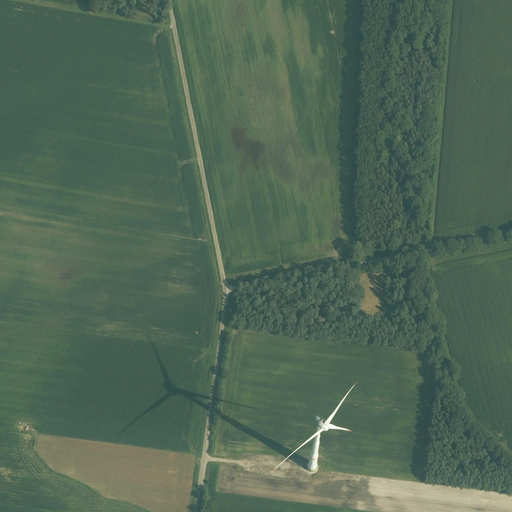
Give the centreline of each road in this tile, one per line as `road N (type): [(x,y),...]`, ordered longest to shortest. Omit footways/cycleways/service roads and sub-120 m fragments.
road 1 (unclassified): [(168,0),(225,293)]
road 2 (unclassified): [(225,293),(511,235)]
road 3 (unclassified): [(225,293),(195,511)]
